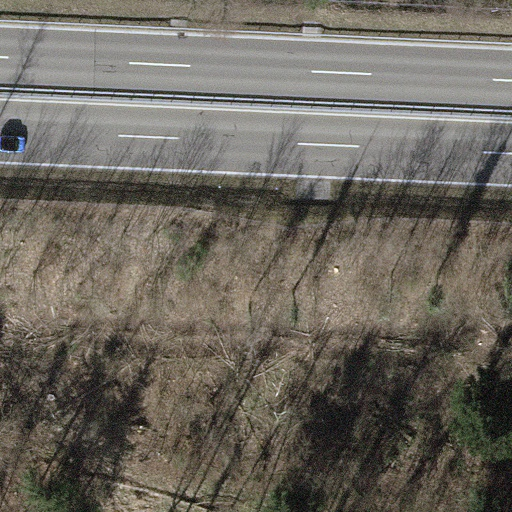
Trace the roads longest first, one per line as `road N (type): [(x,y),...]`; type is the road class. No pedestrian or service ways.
road 1 (trunk): [(0,132),(511,155)]
road 2 (trunk): [(511,81),(0,58)]
